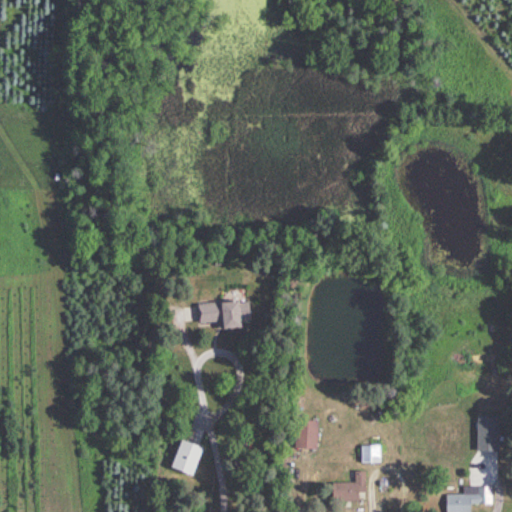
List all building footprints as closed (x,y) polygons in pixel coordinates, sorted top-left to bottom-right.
[(218,330),(238,329),(237,322),(248,321),(248,302),(196,303),(197,323),(218,323),(218,330)] [(292,449),(316,449),(316,421),(292,421),(292,449)] [(377,446),(358,446),(358,464),(377,464),(377,446)] [(363,493),(363,471),(352,471),(352,483),(328,483),(329,501),(355,501),(355,493),(363,493)] [(443,511),(468,511),(469,505),(489,505),(489,488),(461,488),(461,495),(444,495),(443,511)]
